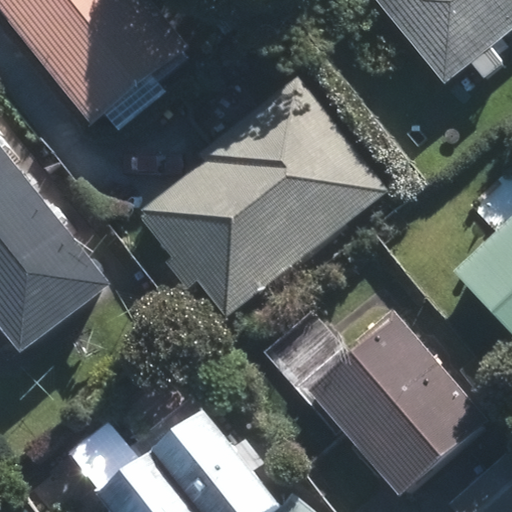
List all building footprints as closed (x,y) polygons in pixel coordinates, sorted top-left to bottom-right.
[(9,0),(108,119),(201,43),(165,0),(9,0)] [(511,0),(385,0),(446,80),(511,31),(511,0)] [(237,319),(395,191),(305,81),(147,210),(237,319)] [(0,306),(34,350),(119,283),(0,135),(0,306)] [(511,228),(461,275),(511,329),(511,228)] [(499,419),(403,309),(315,385),(412,496),(499,419)] [(216,408),(161,452),(208,511),(282,511),(293,503),(216,408)] [(208,511),(161,452),(108,494),(122,511),(208,511)] [(511,511),(511,452),(454,503),(461,511),(511,511)]
